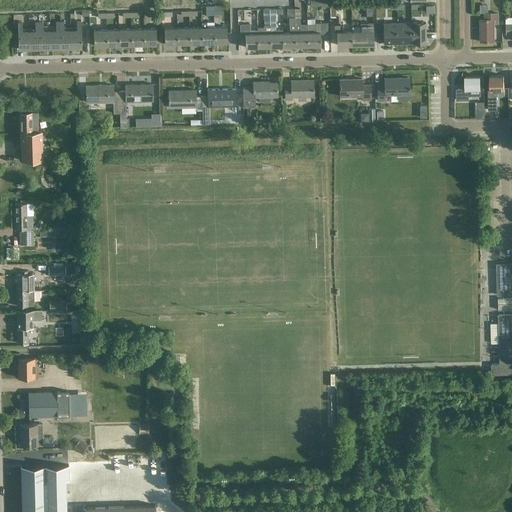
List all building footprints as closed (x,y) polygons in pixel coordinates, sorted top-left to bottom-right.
[(308,45),(307,23),(300,23),(299,7),(294,8),(295,45),(308,45)] [(270,46),(269,8),(263,8),(263,18),(264,18),(264,26),(257,27),(257,46),(270,46)] [(275,8),(269,8),(270,46),(282,46),(282,32),(275,32),(275,29),(274,29),(274,24),(275,24),(275,17),(275,8)] [(295,45),(294,8),(292,8),(287,8),(287,17),(289,17),(289,24),(290,24),(290,32),(282,32),(282,46),(295,45)] [(486,18),(480,18),(480,41),(494,41),(494,23),(498,23),(498,12),(486,12),(486,18)] [(336,21),(334,21),(334,24),(336,24),(342,24),(342,21),(340,21),(340,13),(336,13),(336,15),(336,21)] [(39,48),(39,21),(35,21),(35,29),(29,30),(29,48),(39,48)] [(50,48),(49,29),(43,29),(43,21),(39,21),(39,48),(50,48)] [(60,48),(60,21),(56,21),(56,29),(49,29),(50,48),(60,48)] [(70,47),(70,29),(64,29),(64,21),(60,21),(60,48),(70,47)] [(77,29),(70,29),(70,47),(81,47),(81,21),(77,21),(77,29)] [(29,48),(29,30),(22,30),(22,22),(18,22),(18,40),(18,48),(29,48)] [(328,22),(315,22),(315,23),(307,23),(308,45),(320,45),(320,33),(328,32),(328,22)] [(397,22),(383,22),(383,43),(397,43),(397,22)] [(411,22),(397,22),(397,43),(411,43),(411,22)] [(425,22),(411,22),(411,43),(426,43),(425,22)] [(373,44),(373,31),(373,23),(360,23),(360,26),(352,26),(351,30),(352,44),(373,44)] [(257,46),(257,27),(257,32),(249,33),(249,24),(240,24),(240,35),(245,35),(245,47),(257,46)] [(352,44),(351,30),(342,30),(342,24),(336,24),(334,24),(334,32),(337,32),(337,45),(352,44)] [(214,42),(214,26),(202,27),(202,42),(214,42)] [(227,26),(214,26),(214,42),(227,41),(227,26)] [(177,43),(177,27),(164,28),(164,43),(177,43)] [(190,42),(189,27),(177,27),(177,43),(190,42)] [(202,42),(202,27),(189,27),(190,42),(202,42)] [(131,44),(131,28),(118,29),(119,44),(131,44)] [(143,43),(143,28),(131,28),(131,44),(143,43)] [(156,28),(143,28),(143,43),(156,43),(157,43),(156,28)] [(107,44),(106,29),(93,29),(94,45),(107,44)] [(119,44),(118,29),(106,29),(107,44),(119,44)] [(488,82),(489,109),(497,109),(496,89),(504,89),(504,75),(490,75),(490,82),(488,82)] [(457,99),(469,99),(469,95),(480,95),(480,76),(468,76),(466,76),(465,76),(466,88),(456,89),(457,99)] [(384,85),(378,85),(378,99),(385,99),(385,94),(397,93),(397,97),(399,99),(406,99),(408,97),(408,93),(408,77),(384,78),(384,85)] [(361,78),(340,78),(340,96),(362,95),(362,99),(370,99),(370,83),(362,84),(361,78)] [(285,84),(286,99),(292,99),(292,96),(313,95),(313,79),(291,80),(291,84),(285,84)] [(252,81),(253,87),(243,87),(243,105),(254,105),(253,97),(258,97),(258,101),(263,101),(264,102),(265,103),(267,103),(268,102),(269,100),(269,96),(277,96),(276,82),(262,82),(262,81),(252,81)] [(125,90),(119,91),(120,112),(125,112),(125,101),(152,100),(152,83),(125,84),(125,90)] [(120,112),(119,91),(112,91),(112,84),(85,85),(86,102),(112,101),(113,113),(120,112)] [(207,95),(202,96),(202,110),(203,123),(209,123),(209,106),(234,105),(234,88),(207,89),(207,95)] [(195,89),(168,90),(168,107),(195,106),(195,110),(202,110),(202,96),(195,96),(195,89)] [(369,112),(361,112),(361,120),(375,120),(375,107),(369,108),(369,112)] [(37,112),(20,112),(21,160),(42,159),(42,131),(38,131),(37,112)] [(151,117),(135,117),(135,126),(151,125),(151,117)] [(31,193),(31,177),(14,176),(13,192),(31,193)] [(26,214),(26,202),(15,202),(15,228),(20,228),(20,244),(33,244),(32,214),(26,214)] [(511,263),(497,264),(498,294),(511,294),(511,263)] [(65,265),(48,266),(49,274),(65,274),(65,265)] [(16,273),(17,289),(34,289),(33,273),(27,273),(27,270),(21,270),(21,273),(16,273)] [(41,290),(34,290),(34,289),(17,289),(17,306),(28,306),(28,305),(34,305),(34,299),(36,299),(38,298),(40,297),(41,296),(41,294),(41,290)] [(50,301),(50,309),(66,309),(66,301),(50,301)] [(34,326),(33,319),(41,319),(41,309),(17,310),(17,342),(28,342),(27,326),(34,326)] [(500,364),(492,364),(492,374),(511,373),(511,314),(498,315),(500,364)] [(488,339),(497,339),(497,318),(488,318),(488,339)] [(34,357),(17,358),(18,377),(34,377),(34,357)] [(68,390),(28,391),(28,416),(41,415),(41,417),(47,417),(47,415),(69,415),(68,390)] [(71,392),(72,414),(80,414),(80,392),(71,392)] [(41,423),(37,423),(19,424),(20,446),(41,445),(51,444),(51,436),(41,437),(41,423)] [(148,424),(140,424),(140,433),(148,433),(148,424)] [(81,440),(77,446),(83,450),(87,445),(81,440)] [(85,457),(84,468),(107,469),(107,458),(85,457)] [(68,465),(21,466),(22,511),(69,511),(70,509),(67,510),(66,480),(69,480),(68,465)]
